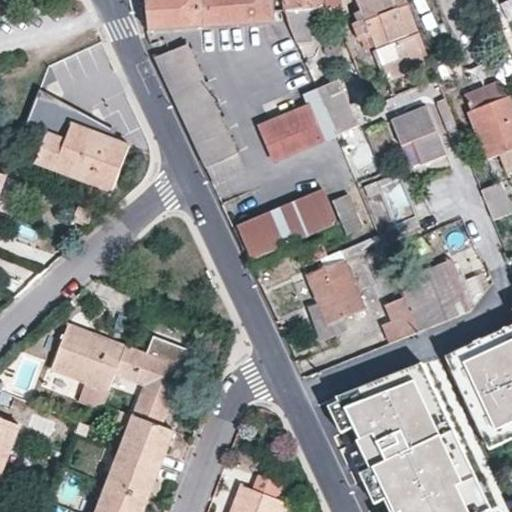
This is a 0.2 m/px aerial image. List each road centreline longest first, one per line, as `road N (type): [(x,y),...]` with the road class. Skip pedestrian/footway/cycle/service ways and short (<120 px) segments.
road 1 (residential): [(292,395),(485,317),(500,299),(502,278),(462,162)]
road 2 (residential): [(0,340),(166,191),(188,184)]
road 3 (residential): [(188,184),(107,0)]
road 4 (residential): [(270,355),(188,184)]
road 5 (residential): [(187,511),(234,390),(270,355)]
road 6 (residential): [(347,511),(292,395)]
